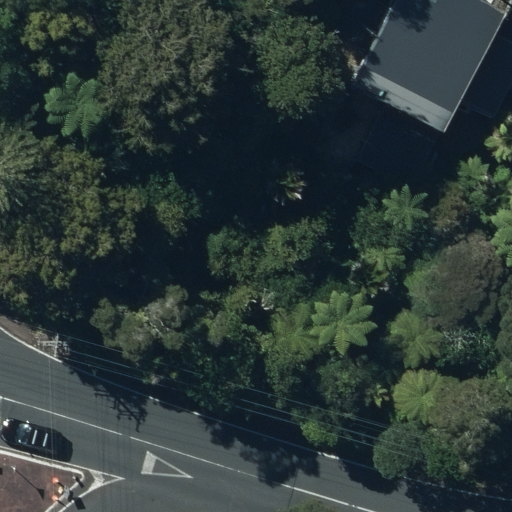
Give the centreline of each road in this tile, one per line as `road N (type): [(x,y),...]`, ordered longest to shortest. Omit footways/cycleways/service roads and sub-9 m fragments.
road 1 (secondary): [(208,462),(0,397)]
road 2 (secondary): [(382,511),(208,462)]
